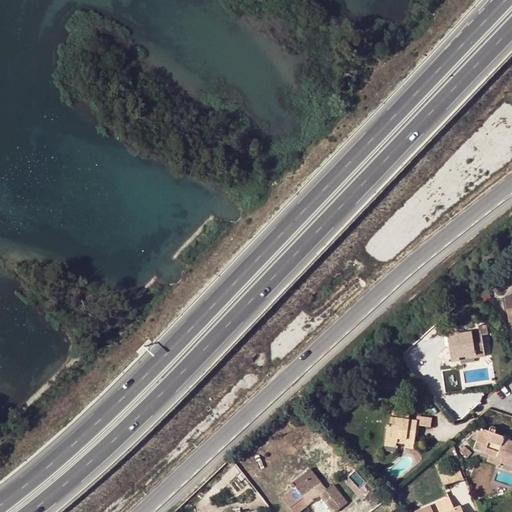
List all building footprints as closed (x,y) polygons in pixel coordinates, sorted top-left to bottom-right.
[(481,330),(481,335),(488,334),(487,325),(478,326),(478,331),(481,330)] [(451,361),(460,360),(459,355),(473,353),(473,358),(484,356),(481,335),(481,330),(478,331),(448,335),(451,361)] [(430,426),(431,418),(417,416),(417,420),(409,419),(404,418),(405,411),(394,410),(393,417),(390,417),(389,424),(387,424),(385,440),(397,442),(397,438),(405,439),(405,443),(404,448),(413,449),(415,436),(413,436),(413,431),(418,432),(419,425),(430,426)] [(502,442),(503,438),(504,437),(494,433),(495,431),(495,429),(494,428),(492,427),(491,427),(489,428),(489,429),(488,431),(481,428),(480,431),(476,441),(476,442),(483,445),(481,452),(489,455),(501,460),(500,462),(511,466),(511,441),(508,440),(507,443),(502,442)] [(483,445),(476,442),(473,449),(481,452),(483,445)] [(465,447),(460,452),(467,458),(471,453),(465,447)] [(499,466),(500,462),(501,460),(489,455),(486,462),(499,466)] [(457,465),(443,470),(448,484),(462,478),(457,465)] [(296,486),(282,498),(292,511),(296,511),(309,503),(306,500),(309,498),(313,502),(320,496),(332,511),(334,511),(348,502),(334,484),(327,490),(310,468),(305,472),(306,473),(293,483),(296,486)] [(379,500),(373,493),(371,491),(364,497),(372,506),(379,500)] [(376,491),(373,493),(379,500),(382,497),(376,491)] [(462,511),(459,505),(453,508),(449,497),(414,511),(462,511)]
